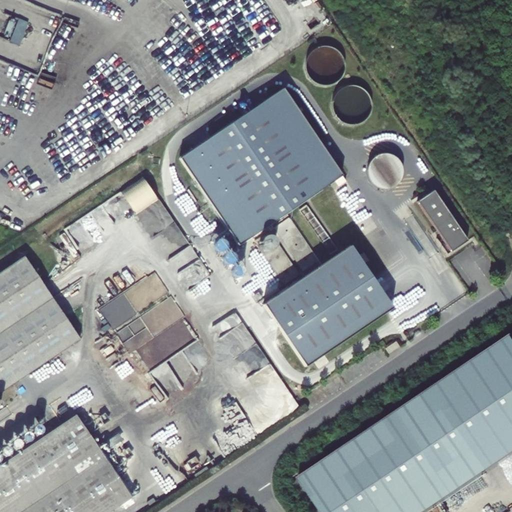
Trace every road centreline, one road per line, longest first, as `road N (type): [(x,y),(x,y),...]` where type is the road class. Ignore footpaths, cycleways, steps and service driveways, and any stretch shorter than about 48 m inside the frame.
road 1 (unknown): [(91,362),(92,264),(126,227),(153,244),(207,335),(212,370),(156,430),(129,428),(104,391)]
road 2 (unclassified): [(511,290),(179,511)]
road 3 (unknown): [(0,194),(65,146),(155,0)]
road 4 (unknown): [(0,197),(34,214),(113,165)]
